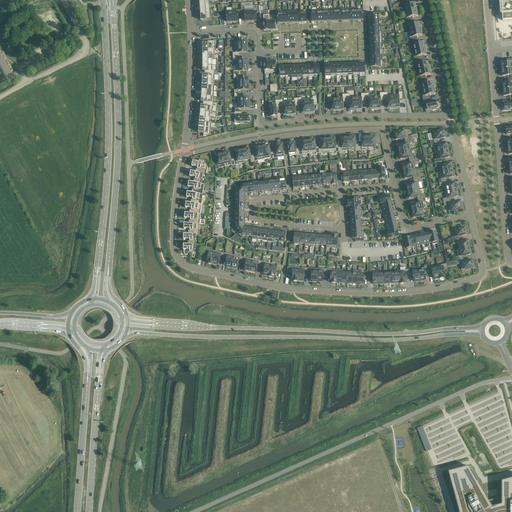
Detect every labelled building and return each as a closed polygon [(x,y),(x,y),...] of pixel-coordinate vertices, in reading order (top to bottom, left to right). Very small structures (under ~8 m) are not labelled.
[(511,0),(500,0),(502,19),(502,21),(511,20),(511,0)] [(409,1),(402,3),(404,12),(406,12),(417,9),(417,6),(416,7),(415,3),(409,5),(409,1)] [(245,6),(241,7),(241,10),(241,13),(241,14),(245,14),(245,21),(248,21),(248,22),(251,21),(250,10),(245,10),(245,6)] [(256,9),(250,10),(251,21),(253,21),(257,21),(256,13),(260,13),(259,6),(256,6),(256,9)] [(405,18),(406,22),(413,21),(412,17),(418,16),(417,13),(418,13),(417,9),(406,12),(407,18),(405,18)] [(263,13),(260,13),(260,19),(263,19),(264,24),(263,24),(263,27),(264,27),(264,31),(270,30),(269,21),(270,21),(270,19),(269,12),(263,12),(263,13)] [(419,23),(414,24),(413,21),(406,22),(408,32),(422,29),(421,26),(420,26),(419,23)] [(422,29),(408,32),(410,42),(417,40),(416,37),(422,35),(421,32),(422,32),(422,29)] [(417,40),(410,42),(412,52),(426,49),(425,45),(424,46),(424,43),(418,44),(417,40)] [(248,49),(247,47),(236,47),(236,53),(233,53),(233,57),(240,56),(240,53),(247,53),(247,49),(248,49)] [(426,49),(412,52),(415,61),(421,60),(421,56),(426,55),(426,52),(427,52),(426,49)] [(0,79),(1,81),(6,79),(5,78),(7,77),(7,78),(8,77),(12,75),(0,53),(0,79)] [(248,65),(248,63),(247,59),(240,60),(240,56),(233,57),(233,60),(236,60),(236,66),(248,65)] [(511,68),(511,58),(509,59),(509,62),(501,63),(501,66),(500,66),(500,70),(511,68)] [(421,60),(415,61),(417,71),(430,68),(430,65),(429,65),(428,62),(422,63),(421,60)] [(212,65),(203,65),(203,71),(205,71),(205,74),(209,75),(209,71),(213,71),(213,70),(212,65)] [(236,66),(237,71),(233,71),(234,75),(240,75),(240,72),(248,71),(248,68),(248,65),(236,66)] [(418,77),(419,81),(426,79),(425,76),(431,75),(430,71),(431,71),(430,68),(419,71),(420,77),(418,77)] [(511,68),(500,70),(501,74),(502,74),(502,76),(510,75),(511,79),(510,79),(511,78),(511,68)] [(203,74),(202,80),(212,80),(212,81),(214,81),(215,70),(213,70),(213,71),(209,71),(209,75),(205,74),(203,74)] [(237,84),(249,84),(249,81),(248,82),(248,78),(241,78),(240,75),(234,75),(234,79),(237,79),(237,84)] [(502,90),(511,88),(511,78),(510,79),(511,79),(511,82),(503,83),(503,86),(502,86),(502,90)] [(432,82),(426,83),(426,79),(419,81),(421,91),(435,88),(434,84),(433,85),(432,82)] [(241,90),(249,90),(249,87),(249,84),(237,84),(237,90),(234,90),(234,94),(241,94),(241,90)] [(435,88),(421,91),(423,100),(430,99),(429,95),(435,94),(434,91),(435,91),(435,88)] [(511,98),(511,99),(511,98),(511,88),(502,90),(502,94),(503,94),(504,96),(511,95),(511,96),(511,98)] [(399,97),(393,97),(394,109),(397,109),(397,108),(400,108),(399,100),(403,100),(403,99),(402,92),(399,92),(399,97)] [(369,93),(365,94),(365,101),(368,101),(369,109),(371,109),(371,110),(375,109),(374,98),(374,95),(369,95),(369,93)] [(380,97),(374,98),(375,109),(379,109),(381,108),(381,101),(384,101),(384,93),(380,93),(380,97)] [(387,93),(384,93),(384,101),(387,100),(388,108),(390,108),(390,109),(394,109),(393,97),(387,97),(387,93)] [(238,98),(238,103),(250,103),(250,100),(249,100),(249,98),(245,98),(241,98),(241,95),(241,94),(234,94),(234,98),(238,98)] [(343,99),(337,99),(337,111),(341,111),(341,110),(343,110),(343,102),(346,102),(346,94),(342,94),(343,99)] [(350,94),(346,94),(346,102),(350,102),(350,110),(352,110),(356,110),(356,98),(350,99),(350,94)] [(361,98),(356,98),(356,110),(360,110),(360,109),(362,109),(362,101),(365,101),(365,94),(361,94),(361,98)] [(331,95),(327,95),(328,102),(327,102),(327,103),(331,103),(331,110),(333,110),(334,111),(337,111),(337,99),(331,99),(331,95)] [(203,102),(203,106),(207,106),(207,102),(211,102),(212,102),(212,97),(201,96),(201,102),(203,102)] [(307,99),(309,113),(312,113),(312,112),(315,112),(314,104),(317,104),(316,96),(313,97),(313,99),(307,99)] [(288,101),(290,115),(294,115),(294,114),(296,114),(295,106),(298,106),(298,98),(294,99),(294,101),(288,101)] [(298,98),(298,106),(302,106),(303,113),(305,113),(305,114),(309,113),(307,99),(302,100),(301,98),(298,98)] [(511,102),(504,103),(504,107),(503,107),(504,111),(507,111),(507,110),(511,109),(511,98),(511,99),(511,98),(511,102)] [(430,99),(423,100),(425,110),(429,110),(433,109),(433,110),(436,109),(436,108),(438,108),(438,107),(439,107),(438,104),(437,104),(436,101),(431,102),(430,99)] [(276,108),(280,108),(279,100),(275,101),(276,105),(270,106),(269,106),(269,110),(270,110),(271,117),(272,117),(273,117),(276,117),(276,116),(277,116),(276,108)] [(284,115),(286,115),(286,116),(290,115),(288,101),(283,102),(283,100),(279,100),(280,108),(283,108),(284,115)] [(207,102),(207,106),(203,106),(201,105),(201,111),(210,112),(213,112),(213,107),(213,102),(212,102),(211,102),(207,102)] [(249,109),(249,105),(250,105),(250,103),(238,103),(238,109),(235,109),(235,113),(242,112),(242,109),(249,109)] [(243,122),(250,122),(250,120),(251,120),(251,117),(250,117),(250,115),(242,116),(242,112),(235,113),(234,113),(235,122),(240,122),(240,123),(243,123),(243,122)] [(204,133),(203,136),(210,135),(211,128),(199,127),(198,133),(204,133)] [(394,135),(395,139),(396,140),(404,138),(405,141),(412,140),(411,137),(411,136),(407,137),(406,130),(401,131),(397,132),(394,133),(395,134),(394,135)] [(441,131),(437,131),(437,132),(432,133),(434,140),(430,141),(431,144),(438,142),(437,139),(445,138),(445,136),(446,136),(445,132),(444,132),(444,131),(441,131)] [(361,137),(362,145),(358,145),(359,151),(362,151),(362,150),(369,150),(368,137),(367,137),(367,136),(363,136),(363,137),(361,137)] [(368,137),(369,150),(375,150),(375,151),(379,151),(378,144),(375,144),(375,137),(374,137),(374,136),(370,136),(370,137),(368,137)] [(342,145),(338,146),(339,152),(342,152),(342,151),(349,151),(348,138),(347,138),(347,137),(343,137),(343,138),(341,138),(342,145)] [(359,151),(358,145),(355,145),(355,137),(354,137),(349,137),(349,138),(348,138),(349,151),(355,150),(355,151),(359,151)] [(318,147),(319,153),(322,153),(322,152),(329,152),(328,139),(327,139),(327,138),(322,139),(321,139),(322,147),(318,147)] [(339,152),(338,146),(335,146),(335,138),(333,138),(329,138),(329,139),(328,139),(329,152),(335,151),(336,152),(339,152)] [(315,147),(315,140),(313,140),(313,139),(309,140),(309,141),(308,141),(309,153),(316,153),(316,154),(319,153),(318,147),(315,147)] [(299,149),(299,155),(303,155),(303,154),(309,153),(308,141),(307,141),(306,140),(302,140),(302,141),(301,141),(302,149),(299,149)] [(397,146),(397,147),(398,152),(398,151),(399,153),(409,150),(410,150),(409,144),(413,143),(412,140),(405,141),(405,144),(397,146)] [(289,156),(296,155),(296,156),(299,155),(299,149),(296,150),(295,142),(293,142),(293,141),(289,142),(289,143),(287,143),(289,156)] [(448,150),(448,149),(449,149),(448,145),(447,145),(447,144),(438,145),(438,142),(431,144),(431,147),(435,146),(437,153),(448,150)] [(273,152),(274,159),(277,158),(277,157),(284,156),(282,144),(281,144),(281,143),(276,144),(277,144),(275,145),(276,152),(273,152)] [(262,147),(264,159),(271,158),(271,159),(274,159),(273,152),(270,153),(269,146),(267,146),(267,145),(263,146),(262,147)] [(255,148),(256,155),(253,156),(254,162),(258,161),(258,160),(264,159),(262,147),(261,147),(261,146),(256,147),(257,147),(255,148)] [(251,163),(254,162),(253,156),(250,156),(249,149),(248,149),(247,148),(243,149),(243,150),(242,150),(244,163),(245,163),(244,160),(251,159),(251,163)] [(244,163),(242,150),(241,150),(237,150),(237,151),(235,151),(237,159),(234,159),(235,166),(238,165),(238,164),(244,163)] [(408,158),(409,161),(416,159),(415,156),(413,156),(412,154),(410,154),(409,151),(411,150),(410,150),(409,150),(399,153),(399,154),(398,154),(399,158),(400,158),(400,159),(408,158)] [(450,157),(449,156),(450,156),(449,151),(449,152),(448,150),(437,153),(438,159),(434,160),(435,163),(442,162),(441,159),(450,157)] [(222,154),(225,167),(231,165),(232,166),(235,166),(234,159),(231,160),(229,153),(228,153),(228,152),(223,153),(223,154),(222,154)] [(222,154),(221,154),(217,154),(217,155),(216,155),(217,163),(214,163),(215,170),(219,169),(219,168),(225,167),(222,154)] [(402,171),(403,171),(403,172),(415,170),(413,163),(417,162),(416,159),(409,161),(410,164),(401,165),(402,167),(401,167),(402,171)] [(206,161),(199,160),(198,162),(193,161),(192,167),(196,168),(195,172),(203,174),(206,175),(208,164),(205,164),(206,161)] [(453,170),(452,169),(453,169),(452,164),(451,164),(451,163),(443,165),(442,162),(435,163),(436,167),(439,166),(441,172),(453,170)] [(416,176),(415,170),(403,172),(403,173),(402,174),(403,178),(404,178),(404,179),(413,177),(413,180),(420,179),(420,175),(416,176)] [(454,177),(454,175),(454,171),(453,171),(453,170),(441,172),(442,179),(439,180),(439,183),(446,181),(446,178),(454,177)] [(193,183),(201,184),(203,174),(195,172),(191,172),(190,177),(194,178),(193,183)] [(421,182),(420,179),(413,180),(414,183),(406,185),(406,186),(405,187),(406,191),(407,191),(407,192),(419,189),(417,183),(421,182)] [(457,189),(457,188),(456,184),(455,183),(447,184),(446,181),(439,183),(440,186),(444,186),(445,192),(457,189)] [(204,184),(201,184),(193,183),(189,182),(188,187),(193,188),(192,193),(203,194),(204,184)] [(240,189),(244,193),(248,193),(247,182),(247,185),(243,185),(240,189)] [(244,197),(244,193),(240,189),(236,192),(233,192),(233,197),(244,197)] [(417,197),(418,200),(425,198),(424,195),(420,196),(419,189),(407,192),(407,193),(408,197),(409,199),(417,197)] [(458,196),(458,195),(459,195),(458,190),(457,191),(457,189),(445,192),(446,198),(443,199),(444,203),(451,201),(450,198),(458,196)] [(203,194),(192,193),(187,192),(187,198),(191,198),(191,203),(202,204),(202,201),(203,194)] [(348,202),(349,206),(359,206),(362,205),(361,197),(354,197),(354,200),(349,201),(349,202),(348,202)] [(410,210),(411,210),(411,211),(422,209),(423,209),(422,202),(425,201),(425,198),(418,200),(418,203),(410,205),(410,206),(409,206),(410,210)] [(458,211),(458,210),(461,209),(461,208),(462,208),(461,203),(460,204),(460,202),(451,204),(451,201),(444,203),(444,206),(448,205),(449,212),(454,211),(454,212),(458,211)] [(190,214),(200,214),(201,208),(202,204),(191,203),(186,203),(185,208),(190,209),(190,214)] [(236,208),(240,208),(240,210),(240,212),(244,212),(244,210),(244,206),(245,206),(245,203),(234,203),(234,208),(236,208)] [(245,218),(245,214),(244,214),(244,212),(240,212),(240,210),(240,208),(236,208),(236,210),(236,212),(234,212),(234,218),(245,218)] [(423,216),(422,209),(411,211),(412,213),(411,213),(412,217),(413,217),(413,218),(421,216),(422,219),(430,218),(429,215),(423,216)] [(189,224),(200,225),(200,222),(200,214),(190,214),(185,213),(185,219),(189,219),(189,224)] [(237,233),(244,227),(244,223),(236,223),(236,228),(234,229),(237,233)] [(188,234),(196,235),(199,235),(200,227),(200,225),(189,224),(184,224),(184,229),(189,230),(188,234)] [(247,236),(248,228),(244,227),(237,233),(242,238),(246,239),(247,236)] [(462,228),(458,229),(453,230),(455,237),(451,238),(452,241),(459,240),(458,237),(467,235),(466,233),(467,233),(466,229),(465,228),(462,228)] [(399,237),(398,231),(386,234),(388,239),(399,237)] [(361,232),(351,233),(351,237),(352,237),(353,239),(355,239),(355,242),(364,242),(364,238),(364,232),(361,232)] [(430,233),(432,245),(438,243),(435,232),(430,233)] [(188,234),(184,234),(184,240),(188,240),(188,245),(196,245),(196,235),(188,234)] [(338,240),(338,237),(337,237),(337,236),(333,235),(332,248),(337,249),(341,249),(340,240),(338,240)] [(460,243),(459,240),(452,242),(453,245),(458,244),(459,250),(457,251),(470,248),(469,247),(470,247),(469,242),(468,243),(468,241),(460,243)] [(189,252),(190,252),(199,252),(199,245),(196,245),(188,245),(183,245),(184,253),(184,254),(185,255),(186,255),(187,255),(187,254),(188,254),(188,253),(189,253),(189,252)] [(470,248),(457,251),(458,257),(456,258),(456,261),(463,260),(463,257),(471,255),(471,253),(471,249),(470,249),(470,248)] [(204,255),(206,256),(208,256),(207,262),(208,262),(208,264),(212,265),(215,251),(205,249),(204,255)] [(217,264),(219,265),(220,259),(223,259),(225,253),(215,251),(212,265),(213,265),(213,264),(217,265),(217,264)] [(234,255),(225,253),(223,259),(227,260),(226,266),(227,266),(227,267),(231,268),(234,255)] [(234,255),(231,268),(236,269),(236,268),(237,269),(239,263),(242,264),(244,257),(234,255)] [(246,264),(245,270),(246,270),(245,271),(250,272),(253,259),(244,257),(242,264),(246,264)] [(256,273),(257,267),(261,268),(262,261),(253,259),(250,272),(255,273),(255,272),(256,273)] [(471,269),(471,268),(474,268),(473,266),(474,266),(473,262),(472,261),(464,263),(463,260),(456,261),(457,264),(461,264),(462,270),(467,269),(467,270),(471,269)] [(262,261),(261,268),(265,268),(263,274),(264,274),(264,275),(269,276),(269,277),(272,263),(262,261)] [(283,266),(277,264),(277,267),(271,266),(272,263),(269,277),(273,278),(274,276),(275,277),(276,270),(282,272),(283,266)] [(446,264),(437,266),(439,279),(444,278),(444,277),(445,277),(444,271),(448,270),(446,264)] [(432,273),(433,279),(435,279),(435,280),(439,279),(437,266),(437,267),(431,268),(432,270),(428,270),(429,274),(432,273)] [(299,268),(288,267),(287,273),(293,274),(292,280),(293,280),(293,281),(298,281),(299,268)] [(299,268),(298,281),(303,281),(303,280),(304,280),(304,275),(308,275),(308,268),(299,268)] [(308,268),(308,275),(312,275),(311,281),(313,281),(313,282),(317,282),(318,269),(308,268)] [(409,270),(410,276),(413,276),(414,281),(415,281),(415,282),(420,282),(418,268),(418,270),(412,270),(413,272),(409,273),(409,270)] [(425,281),(424,280),(426,280),(425,274),(429,274),(428,270),(424,271),(424,268),(418,268),(420,282),(425,281)] [(318,269),(317,282),(322,282),(322,281),(323,281),(323,275),(327,276),(327,269),(318,269)] [(327,269),(327,276),(331,276),(331,282),(331,283),(336,283),(337,270),(331,270),(331,269),(327,269)] [(405,284),(405,282),(406,282),(406,276),(410,276),(409,270),(406,270),(400,271),(401,284),(405,284)] [(456,470),(449,472),(459,511),(511,511),(511,478),(502,482),(502,497),(488,501),(469,467),(462,469),(456,470)]
